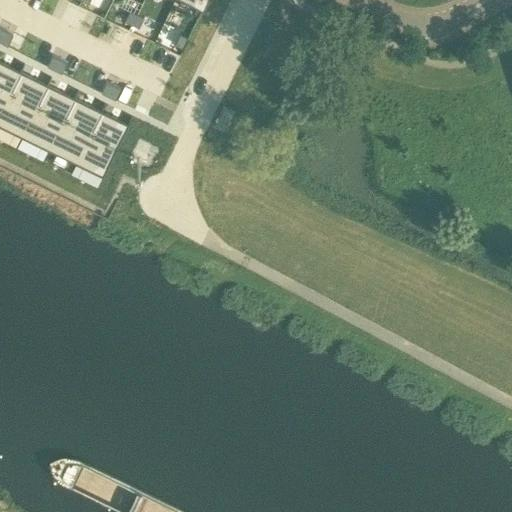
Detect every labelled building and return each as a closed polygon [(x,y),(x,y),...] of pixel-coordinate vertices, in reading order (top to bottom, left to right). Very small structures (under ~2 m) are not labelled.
[(130,9),(125,20),(132,23),(137,13),(130,9)] [(137,13),(132,23),(139,27),(144,16),(137,13)] [(6,29),(1,40),(8,44),(13,33),(6,29)] [(181,34),(176,45),(183,49),(188,38),(181,34)] [(53,53),(47,63),(54,67),(60,56),(53,53)] [(60,56),(54,67),(62,70),(67,60),(60,56)] [(0,59),(0,109),(20,69),(0,59)] [(20,69),(0,109),(0,124),(21,135),(47,82),(20,69)] [(106,79),(101,90),(108,93),(114,83),(106,79)] [(47,82),(21,135),(48,148),(74,96),(47,82)] [(114,83),(108,93),(115,97),(121,86),(114,83)] [(74,96),(48,148),(75,161),(101,109),(74,96)] [(234,111),(223,107),(215,125),(226,130),(234,111)] [(101,109),(75,161),(103,175),(129,123),(101,109)]
